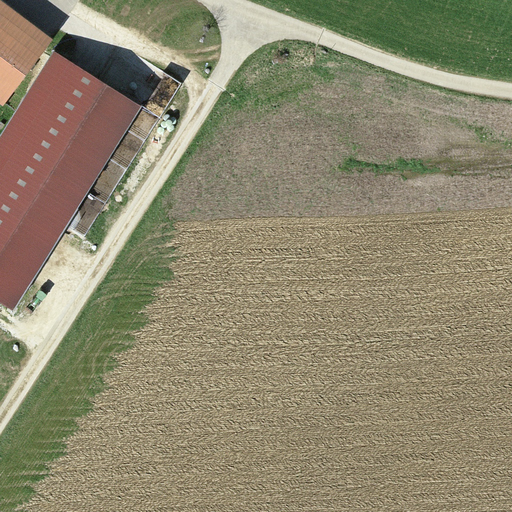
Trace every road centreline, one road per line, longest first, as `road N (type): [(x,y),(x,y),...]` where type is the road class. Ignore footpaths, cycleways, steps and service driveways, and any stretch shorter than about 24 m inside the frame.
road 1 (track): [(267,15),(103,255),(0,427)]
road 2 (track): [(511,94),(464,88),(244,7)]
